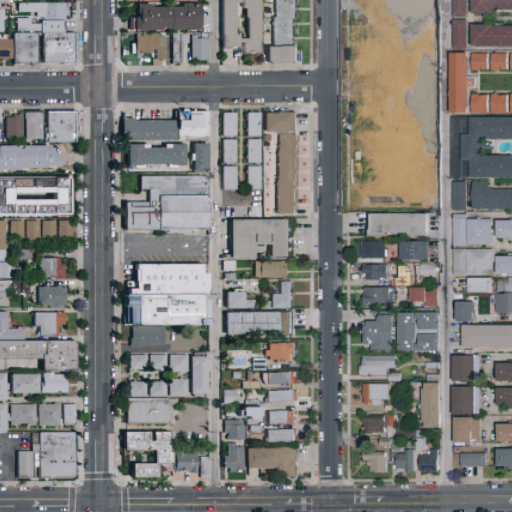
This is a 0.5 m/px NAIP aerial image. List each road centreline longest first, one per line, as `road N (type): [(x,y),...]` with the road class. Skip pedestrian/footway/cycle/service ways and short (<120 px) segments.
road 1 (residential): [(0,504),(511,503)]
road 2 (residential): [(335,511),(334,0)]
road 3 (residential): [(0,90),(335,89)]
road 4 (secondary): [(104,440),(104,132)]
